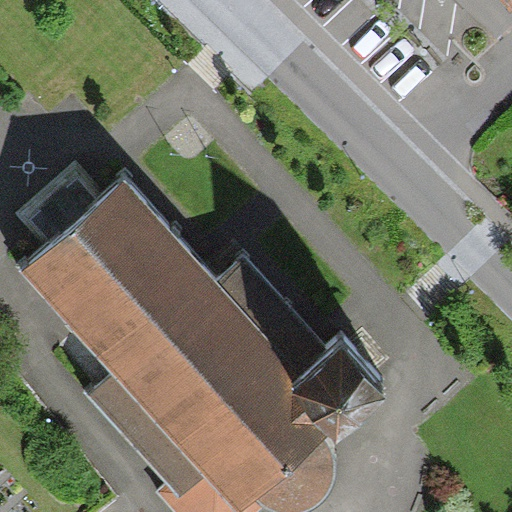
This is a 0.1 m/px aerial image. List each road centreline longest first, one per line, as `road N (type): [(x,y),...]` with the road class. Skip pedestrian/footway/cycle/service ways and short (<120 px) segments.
road 1 (tertiary): [(409,173),(225,0)]
road 2 (tertiary): [(511,274),(409,173)]
road 3 (residential): [(511,76),(409,173)]
